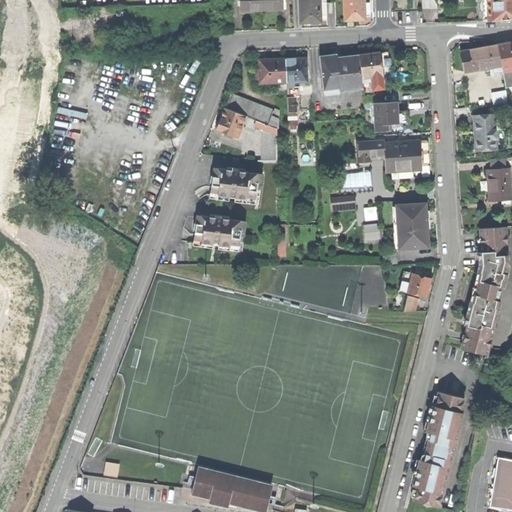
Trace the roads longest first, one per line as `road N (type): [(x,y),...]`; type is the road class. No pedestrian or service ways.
road 1 (residential): [(58,496),(230,42),(383,38)]
road 2 (residential): [(389,511),(451,264),(437,36)]
